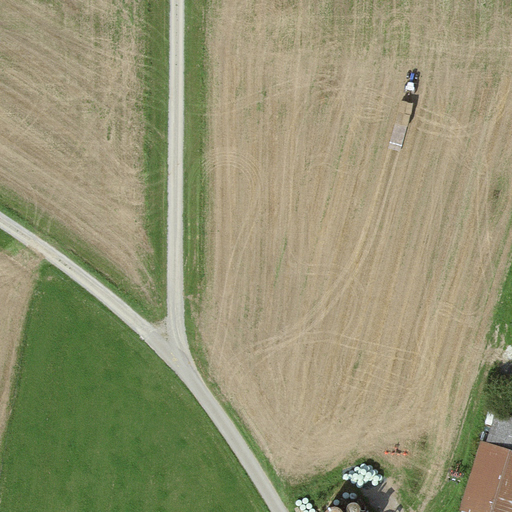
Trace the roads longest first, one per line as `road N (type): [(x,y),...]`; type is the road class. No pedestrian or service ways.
road 1 (track): [(0,223),(79,275),(176,359),(280,511)]
road 2 (track): [(177,0),(176,359)]
